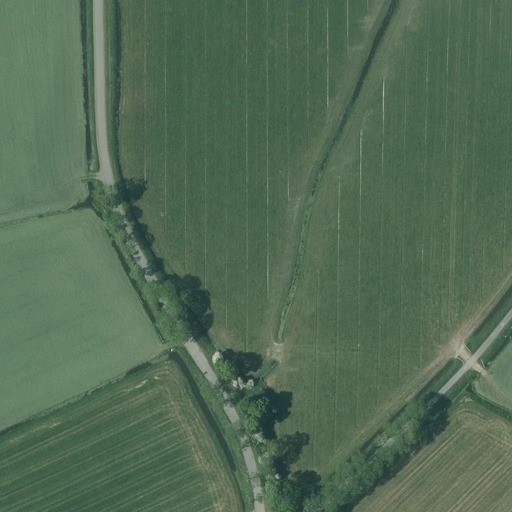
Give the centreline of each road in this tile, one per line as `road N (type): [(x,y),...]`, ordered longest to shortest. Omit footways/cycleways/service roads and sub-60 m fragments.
road 1 (tertiary): [(259,511),(241,436),(116,204),(99,118),(97,0)]
road 2 (unclassified): [(315,511),(458,377),(511,312)]
